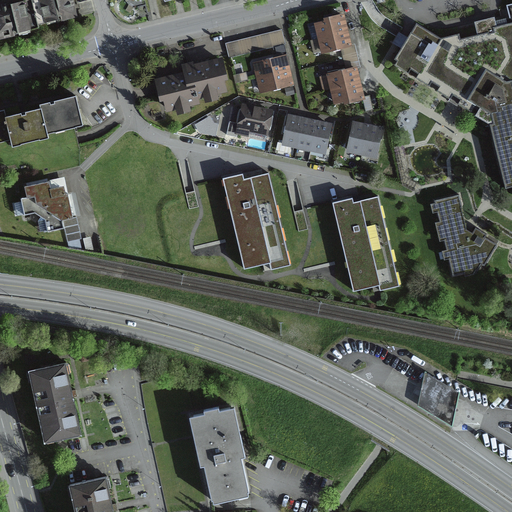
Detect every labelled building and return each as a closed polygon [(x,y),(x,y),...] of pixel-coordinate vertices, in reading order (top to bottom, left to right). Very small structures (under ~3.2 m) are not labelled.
[(29,0),(14,4),(0,7),(0,37),(17,33),(17,34),(18,34),(17,33),(38,28),(37,25),(55,21),(74,16),(70,0),(29,0)] [(349,46),(346,34),(345,30),(342,16),(325,20),(326,22),(316,25),(322,52),(332,50),(333,52),(340,51),(339,48),(349,46)] [(480,34),(480,37),(488,35),(486,28),(495,25),(493,18),(477,22),(480,34)] [(511,26),(503,29),(502,24),(495,25),(486,28),(487,33),(488,35),(484,36),(480,37),(480,34),(460,39),(459,34),(440,39),(435,47),(410,33),(393,60),(439,88),(441,85),(444,87),(454,92),(452,95),(478,111),(480,108),(490,115),(492,124),(489,124),(505,189),(511,186),(511,26)] [(250,38),(242,39),(236,41),(229,43),(225,44),(228,58),(285,45),(281,30),(277,31),(271,32),(264,34),(257,36),(250,38)] [(344,69),(345,71),(355,69),(358,68),(357,65),(356,61),(355,58),(355,54),(354,52),(353,47),(340,51),(341,57),(343,64),(344,69)] [(266,62),(254,64),(261,92),(273,89),(273,91),(280,90),(279,87),(291,84),(288,74),(287,67),(284,57),(273,60),(272,57),(265,59),(266,62)] [(221,79),(225,78),(221,61),(192,68),(192,66),(183,68),(184,71),(185,75),(156,82),(160,99),(164,98),(167,109),(196,102),(195,97),(224,90),(221,79)] [(362,98),(359,85),(357,80),(355,69),(345,71),(344,69),(337,70),(338,73),(328,75),(319,77),(323,91),(331,89),(335,103),(345,100),(345,103),(362,99),(362,98)] [(0,141),(10,140),(12,147),(12,146),(47,137),(47,138),(46,134),(74,127),(81,125),(81,126),(82,126),(75,96),(74,96),(74,97),(54,102),(54,104),(52,105),(50,105),(49,103),(40,105),(39,105),(40,109),(25,113),(25,115),(23,115),(21,116),(20,114),(5,117),(3,110),(3,111),(0,111),(0,141)] [(362,99),(365,112),(372,110),(369,96),(362,98),(362,99)] [(238,128),(266,134),(270,112),(260,110),(260,109),(254,108),(254,109),(243,106),(238,128)] [(291,144),(291,146),(304,149),(305,147),(311,148),(311,150),(318,152),(318,150),(325,151),(327,141),(329,141),(330,134),(329,134),(331,124),(320,122),(307,119),(302,118),(290,115),(288,126),(285,125),(284,132),(286,132),(284,142),(291,144)] [(351,139),(348,149),(376,155),(378,145),(379,145),(381,138),(379,138),(382,128),(370,126),(366,125),(354,122),(352,132),(351,132),(349,139),(351,139)] [(243,178),(242,173),(222,178),(243,267),(268,261),(269,266),(288,262),(267,172),(247,177),(243,178)] [(64,229),(62,220),(72,218),(67,194),(66,194),(64,186),(50,189),(49,186),(48,182),(24,187),(26,198),(20,199),(23,215),(24,216),(34,213),(44,220),(47,232),(64,229)] [(484,237),(486,234),(475,228),(469,237),(471,242),(468,242),(465,243),(456,208),(459,208),(461,207),(458,195),(434,201),(452,276),(463,273),(462,268),(470,267),(476,271),(481,264),(484,266),(497,245),(484,237)] [(353,203),(352,198),(332,203),(353,291),(378,285),(379,291),(399,286),(377,197),(357,201),(353,203)] [(72,218),(62,220),(64,229),(66,242),(81,238),(76,217),(72,218)] [(421,385),(426,376),(399,359),(393,368),(421,385)] [(29,372),(45,441),(79,433),(72,399),(64,364),(29,372)] [(417,404),(450,425),(457,391),(424,371),(417,404)] [(203,465),(211,498),(222,496),(223,497),(237,494),(237,493),(248,490),(240,457),(244,456),(243,450),(239,435),(236,435),(230,408),(218,410),(218,407),(204,411),(204,413),(193,416),(199,444),(195,444),(200,466),(203,465)] [(70,486),(75,511),(112,511),(105,478),(70,486)]
